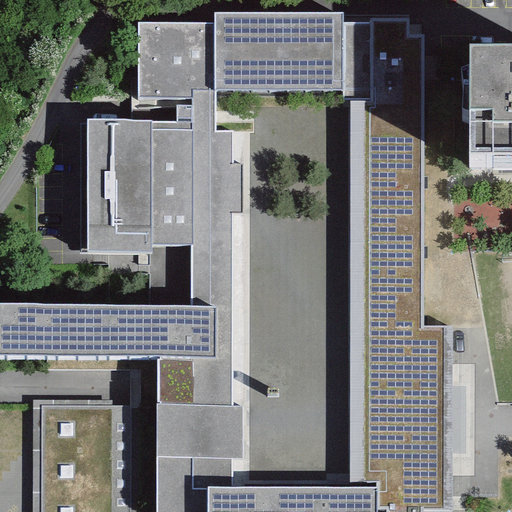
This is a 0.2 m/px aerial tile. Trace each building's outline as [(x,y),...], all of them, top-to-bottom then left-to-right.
[(360,106),(373,106),(374,25),(346,25),(346,16),(216,16),(215,26),(138,25),(138,101),(194,101),(194,109),(176,109),(176,124),(90,124),(90,255),(153,256),(153,249),(192,249),(191,312),(0,310),(0,362),(195,363),(195,410),(158,410),(157,511),(382,511),(383,496),(359,495),(230,495),(230,464),(241,464),(241,411),(231,411),(232,217),(241,217),(241,168),(234,168),(234,135),(216,135),(216,96),(346,97),(346,106),(360,106)] [(383,496),(382,511),(452,511),(453,476),(476,476),(476,363),(450,362),(450,331),(428,330),(429,56),(429,37),(414,37),(415,21),(374,21),(374,25),(373,106),(360,106),(359,495),(383,496)] [(511,54),(470,54),(470,171),(511,170),(511,54)] [(42,238),(43,258),(72,257),(71,237),(42,238)] [(131,511),(132,409),(46,409),(45,511),(131,511)]
